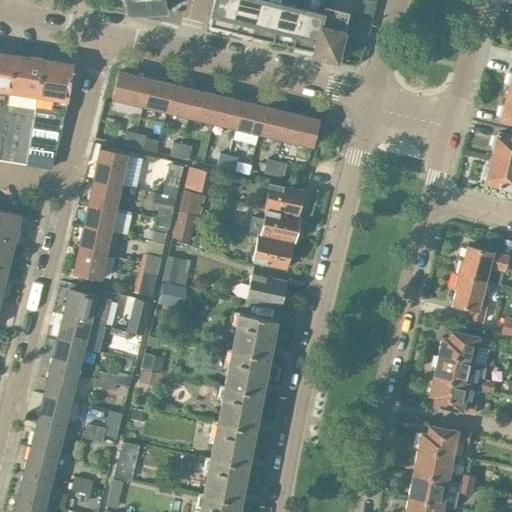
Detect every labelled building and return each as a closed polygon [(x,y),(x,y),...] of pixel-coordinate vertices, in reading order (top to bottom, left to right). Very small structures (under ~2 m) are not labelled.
[(118,0),(166,11),(163,0),(118,0)] [(230,31),(237,0),(214,0),(208,25),(207,25),(207,26),(230,31)] [(251,36),(259,0),(237,0),(230,31),(251,36)] [(272,41),(281,4),(263,0),(259,0),(251,36),(272,41)] [(293,46),(302,9),(281,4),(272,41),(293,46)] [(313,56),(325,7),(324,7),(322,14),(302,9),(293,46),(313,51),(312,55),(313,56)] [(342,42),(349,12),(325,7),(313,56),(337,62),(342,42)] [(0,148),(16,55),(14,54),(14,53),(2,51),(2,52),(0,52),(0,148)] [(0,160),(26,165),(44,59),(42,59),(42,58),(29,56),(29,57),(16,55),(0,148),(0,160)] [(50,168),(67,101),(68,102),(68,100),(67,100),(68,94),(69,94),(70,87),(69,87),(73,64),(70,63),(70,62),(57,60),(57,61),(44,59),(26,165),(50,168)] [(144,106),(150,79),(118,71),(112,98),(144,106)] [(167,112),(173,84),(150,79),(144,106),(167,112)] [(190,117),(196,90),(173,84),(167,112),(190,117)] [(213,123),(219,96),(196,90),(190,117),(213,123)] [(236,128),(243,101),(219,96),(213,123),(236,128)] [(511,98),(507,97),(501,121),(511,124),(511,98)] [(259,134),(266,107),(243,101),(236,128),(259,134)] [(282,139),(289,112),(266,107),(259,134),(282,139)] [(318,119),(289,112),(282,139),(312,147),(318,119)] [(134,147),(137,133),(126,130),(122,144),(134,147)] [(145,135),(137,133),(134,147),(142,148),(145,135)] [(511,137),(511,138),(498,134),(491,159),(511,163),(511,137)] [(173,142),(170,155),(189,159),(192,146),(173,142)] [(99,149),(93,177),(120,183),(127,154),(99,149)] [(217,166),(235,170),(239,157),(220,153),(217,166)] [(274,175),(277,161),(267,159),(264,173),(274,175)] [(511,163),(491,159),(486,182),(500,186),(499,187),(511,190),(511,163)] [(283,177),(287,163),(277,161),(274,175),(283,177)] [(181,178),(183,167),(170,165),(168,175),(181,178)] [(209,172),(189,167),(185,187),(204,192),(209,172)] [(115,206),(120,183),(93,177),(88,201),(115,206)] [(175,193),(178,182),(166,179),(163,190),(175,193)] [(297,216),(297,215),(304,189),(271,182),(265,208),(267,208),(297,216)] [(196,214),(201,194),(184,190),(179,210),(196,214)] [(155,202),(174,206),(176,198),(157,193),(155,202)] [(110,230),(115,206),(88,201),(83,224),(110,230)] [(158,207),(156,217),(171,220),(173,211),(158,207)] [(301,216),(297,215),(297,216),(267,208),(265,219),(252,215),(248,231),(258,233),(261,234),(292,240),(292,241),(294,242),(301,216)] [(0,298),(21,215),(0,210),(0,298)] [(196,216),(180,212),(174,235),(191,239),(196,216)] [(168,230),(171,220),(156,217),(153,226),(168,230)] [(105,253),(110,230),(83,224),(78,247),(105,253)] [(286,266),(292,241),(292,240),(261,234),(258,233),(253,258),(286,266)] [(152,241),(149,253),(162,256),(165,244),(152,241)] [(510,255),(469,244),(465,259),(462,258),(459,273),(487,279),(490,266),(506,269),(510,255)] [(100,279),(105,253),(78,247),(73,273),(100,279)] [(160,264),(162,256),(149,253),(147,261),(160,264)] [(169,258),(163,280),(177,283),(182,262),(169,258)] [(152,296),(160,264),(147,261),(139,293),(152,296)] [(286,279),(253,272),(248,298),(281,305),(282,302),(284,302),(286,294),(283,293),(286,279)] [(483,295),(487,279),(459,273),(455,287),(458,288),(454,301),(472,307),(470,316),(482,319),(489,296),(483,295)] [(69,288),(63,314),(90,321),(96,295),(69,288)] [(138,300),(132,324),(130,331),(142,334),(150,302),(138,300)] [(275,318),(239,311),(232,347),(268,354),(275,318)] [(84,347),(90,321),(63,314),(56,340),(84,347)] [(511,317),(505,316),(501,334),(511,336),(511,317)] [(120,335),(123,322),(114,320),(110,333),(120,335)] [(132,324),(123,322),(120,335),(129,338),(130,331),(132,324)] [(492,338),(451,329),(449,337),(443,335),(439,352),(474,360),(477,345),(490,348),(492,338)] [(77,373),(84,347),(56,340),(50,366),(77,373)] [(261,390),(268,354),(232,347),(225,383),(261,390)] [(485,363),(474,360),(439,352),(434,376),(468,384),(480,387),(482,377),(485,363)] [(71,399),(77,373),(50,366),(43,392),(71,399)] [(107,388),(110,374),(101,372),(97,385),(107,388)] [(119,377),(110,374),(107,388),(116,390),(119,377)] [(464,400),(468,384),(434,376),(430,393),(436,394),(434,402),(475,412),(477,403),(464,400)] [(482,377),(480,387),(492,390),(495,380),(482,377)] [(254,428),(261,390),(225,383),(218,421),(254,428)] [(64,425),(71,399),(43,392),(37,419),(64,425)] [(58,451),(64,425),(37,419),(31,445),(58,451)] [(247,463),(254,428),(218,421),(211,456),(247,463)] [(94,440),(97,426),(88,424),(85,437),(94,440)] [(470,433),(429,424),(427,432),(422,431),(419,447),(453,454),(456,440),(468,442),(470,433)] [(106,429),(97,426),(94,440),(103,442),(106,429)] [(51,477),(58,451),(31,445),(24,471),(51,477)] [(448,479),(453,454),(419,447),(414,472),(448,479)] [(240,499),(247,463),(211,456),(204,492),(240,499)] [(45,504),(51,477),(24,471),(18,497),(45,504)] [(443,504),(448,479),(414,472),(409,497),(443,504)] [(462,473),(460,482),(472,485),(474,475),(462,473)] [(81,492),(84,479),(75,476),(72,490),(81,492)] [(93,481),(84,479),(81,492),(90,494),(93,481)] [(106,504),(117,507),(122,481),(111,479),(106,504)] [(470,494),(472,485),(460,482),(458,491),(470,494)] [(237,511),(240,499),(204,492),(199,511),(237,511)] [(42,511),(45,504),(18,497),(14,511),(42,511)] [(441,511),(443,504),(409,497),(405,511),(441,511)]
